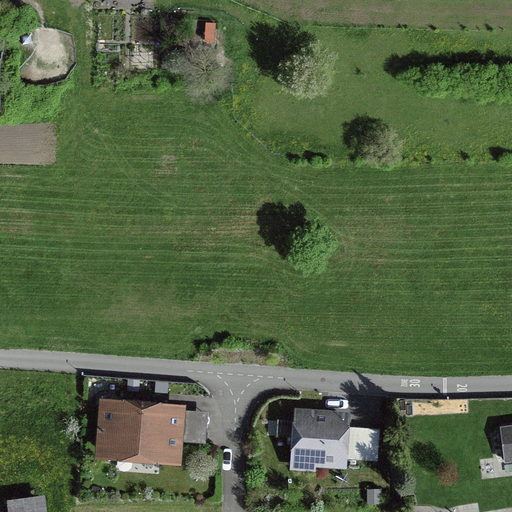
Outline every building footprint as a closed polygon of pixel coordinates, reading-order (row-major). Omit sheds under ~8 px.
[(217,24),(206,23),(204,43),(216,44),(217,24)] [(127,390),(142,391),(143,381),(128,379),(127,390)] [(141,403),(100,400),(95,463),(136,466),(141,403)] [(186,407),(141,403),(136,466),(182,470),(184,444),(206,446),(209,414),(186,412),(186,407)] [(351,413),(294,409),(290,472),(316,474),(316,469),(347,471),(348,460),(378,462),(381,430),(350,428),(351,413)] [(511,425),(500,427),(504,464),(511,463),(511,425)] [(383,507),(382,490),(367,490),(368,508),(383,507)] [(46,511),(45,498),(6,502),(7,511),(46,511)]
